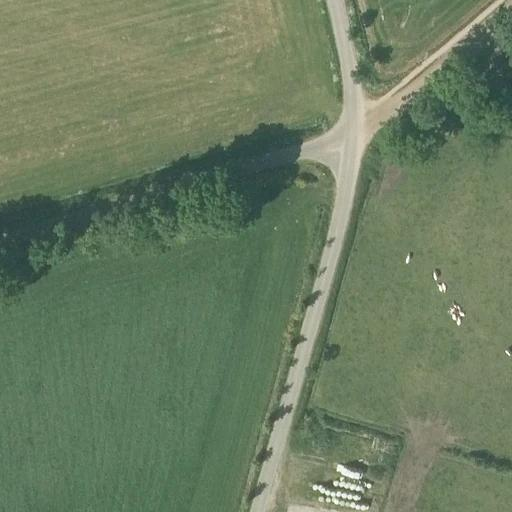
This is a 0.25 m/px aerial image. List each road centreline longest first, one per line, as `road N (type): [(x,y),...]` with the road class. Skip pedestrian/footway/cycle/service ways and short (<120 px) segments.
road 1 (unclassified): [(255,511),(355,135)]
road 2 (unclassified): [(0,243),(355,135)]
road 3 (track): [(511,8),(355,135)]
road 4 (unclassified): [(355,135),(332,0)]
